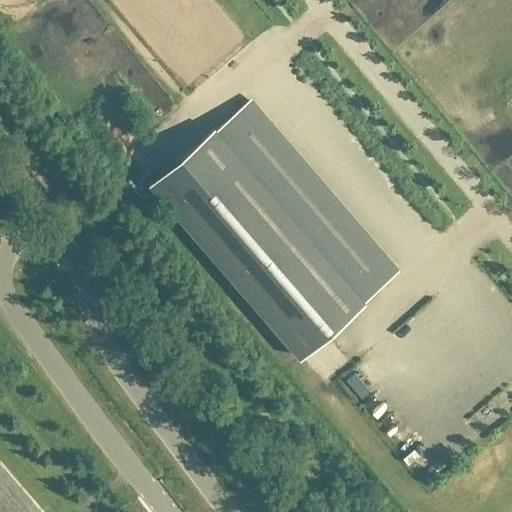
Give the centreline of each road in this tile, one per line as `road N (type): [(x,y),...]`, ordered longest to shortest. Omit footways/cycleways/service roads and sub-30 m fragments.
road 1 (unclassified): [(224,511),(102,343),(71,253),(45,237),(0,252)]
road 2 (unclassified): [(0,291),(168,511)]
road 3 (unknown): [(135,146),(264,70)]
